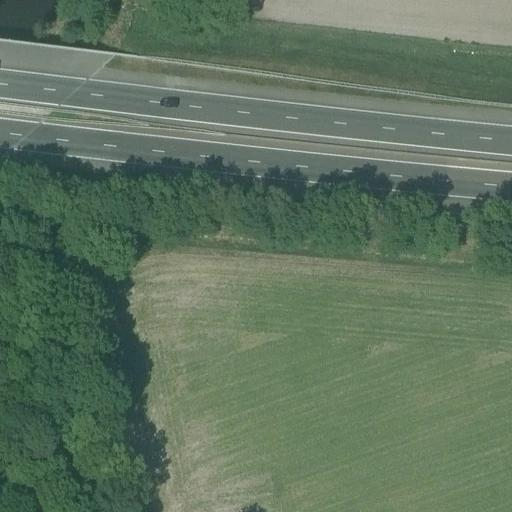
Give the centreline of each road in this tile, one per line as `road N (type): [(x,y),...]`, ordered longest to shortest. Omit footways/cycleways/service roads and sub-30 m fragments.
road 1 (motorway): [(511,142),(0,85)]
road 2 (motorway): [(0,134),(511,187)]
road 3 (track): [(95,511),(35,246),(0,231)]
road 4 (track): [(0,90),(85,0)]
